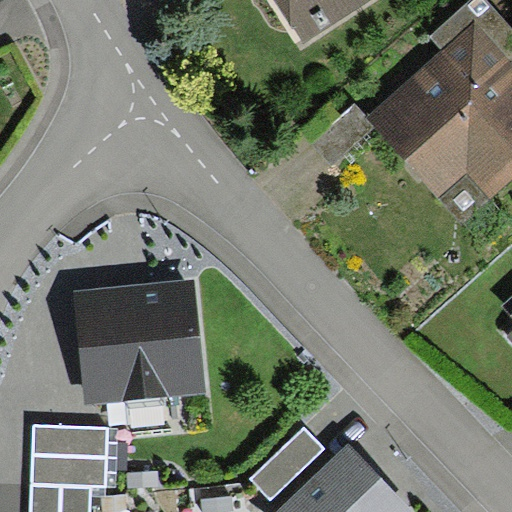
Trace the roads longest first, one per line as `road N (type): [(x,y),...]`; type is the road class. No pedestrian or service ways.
road 1 (residential): [(150,99),(511,493)]
road 2 (residential): [(0,252),(41,194),(150,99)]
